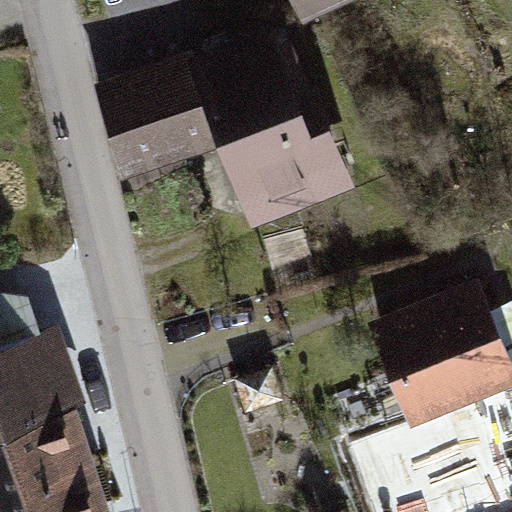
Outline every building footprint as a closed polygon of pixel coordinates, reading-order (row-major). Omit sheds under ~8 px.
[(197,60),(101,89),(121,162),(221,124),(253,203),(339,170),(307,88),(297,92),(271,27),(197,56),(197,60)] [(475,283),(380,321),(415,406),(509,368),(475,283)] [(0,423),(7,422),(60,404),(39,339),(49,336),(46,326),(36,329),(36,327),(0,339),(0,423)] [(281,392),(271,364),(239,376),(249,404),(281,392)] [(60,404),(7,422),(36,511),(99,511),(65,402),(60,404)] [(0,511),(36,511),(7,422),(0,423),(0,511)]
